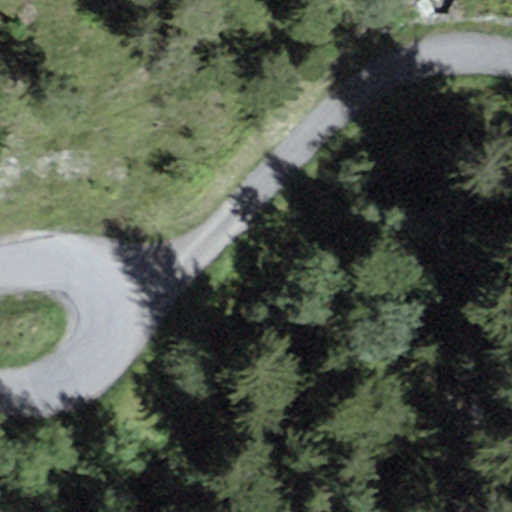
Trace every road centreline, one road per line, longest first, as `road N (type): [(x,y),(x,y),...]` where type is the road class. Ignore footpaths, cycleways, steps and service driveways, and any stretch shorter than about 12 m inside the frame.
road 1 (track): [(117,300),(144,292),(386,66),(432,51),(511,58)]
road 2 (unclassified): [(0,265),(55,255),(83,261),(117,300),(121,330),(106,362),(78,379),(0,386)]
road 3 (primary): [(427,0),(511,115)]
